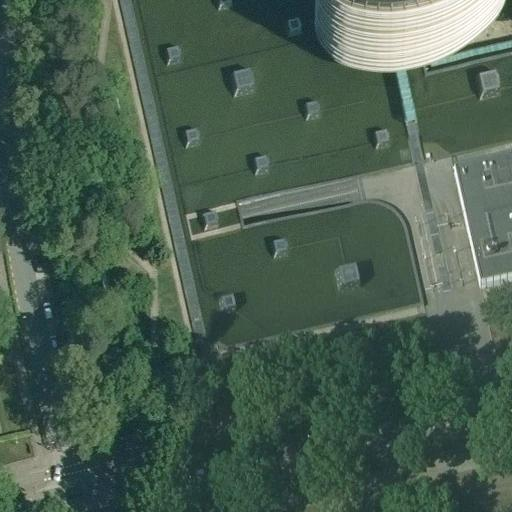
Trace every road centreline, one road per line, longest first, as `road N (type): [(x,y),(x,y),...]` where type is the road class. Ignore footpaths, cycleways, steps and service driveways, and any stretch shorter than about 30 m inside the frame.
road 1 (residential): [(9,0),(16,199),(75,506)]
road 2 (tertiary): [(75,506),(511,410)]
